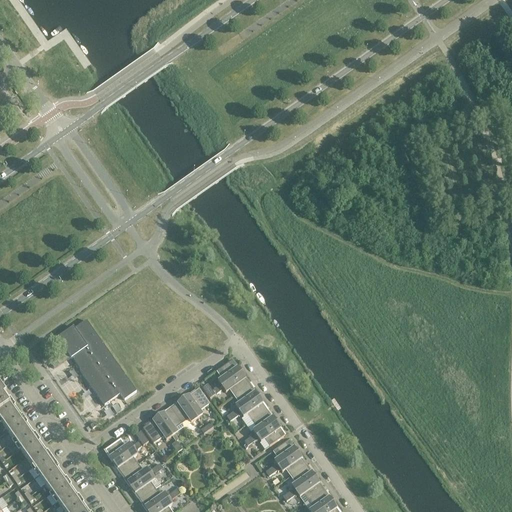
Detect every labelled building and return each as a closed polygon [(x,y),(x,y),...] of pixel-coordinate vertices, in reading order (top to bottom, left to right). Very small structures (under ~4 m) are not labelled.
[(57,339),(65,351),(71,359),(72,359),(80,370),(79,371),(104,407),(120,396),(124,401),(136,393),(86,322),(74,330),(73,328),(57,339)] [(234,365),(232,362),(216,373),(221,380),(217,382),(221,388),(241,374),(240,372),(235,364),(234,365)] [(242,376),(241,374),(221,388),(225,394),(229,391),(234,398),(249,387),(247,384),(248,384),(243,376),(242,376)] [(207,385),(202,389),(210,400),(215,396),(207,385)] [(87,511),(0,387),(0,421),(52,496),(47,499),(52,507),(58,504),(63,511),(87,511)] [(251,390),(249,387),(234,398),(239,404),(235,407),(239,413),(259,399),(257,397),(258,397),(252,389),(251,390)] [(209,405),(199,390),(193,394),(192,394),(184,399),(185,399),(183,401),(196,420),(202,416),(199,412),(209,405)] [(260,401),(259,399),(239,413),(243,419),(247,416),(251,423),(267,412),(265,409),(266,409),(260,401)] [(196,420),(183,401),(181,402),(173,407),(173,408),(171,410),(181,425),(188,421),(191,424),(196,420)] [(181,425),(171,410),(168,412),(167,411),(159,417),(160,417),(158,418),(172,438),(177,434),(175,430),(181,425)] [(269,415),(267,412),(251,423),(256,429),(252,432),(256,438),(276,424),(275,422),(270,414),(269,415)] [(172,438),(158,418),(156,420),(156,419),(148,425),(142,430),(153,445),(163,438),(166,442),(172,438)] [(277,426),(276,424),(256,438),(260,443),(264,441),(269,448),(285,437),(282,434),(283,433),(278,426),(277,426)] [(148,443),(140,433),(135,436),(143,447),(148,443)] [(125,447),(120,440),(105,451),(107,454),(106,455),(112,463),(112,462),(113,464),(133,450),(129,445),(125,447)] [(290,445),(288,442),(273,453),(278,460),(274,462),(278,468),(298,454),(296,452),(297,452),(291,444),(290,445)] [(137,456),(133,450),(113,464),(114,466),(120,474),(121,474),(122,476),(138,466),(133,459),(137,456)] [(299,456),(298,454),(278,468),(275,470),(274,468),(269,470),(273,475),(277,472),(277,473),(280,471),(282,474),(286,471),(290,478),(306,467),(304,464),(305,464),(299,456)] [(143,472),(138,466),(122,476),(124,479),(124,480),(129,487),(131,489),(150,475),(146,470),(143,472)] [(308,470),(306,467),(290,478),(295,485),(291,487),(295,493),(315,479),(314,477),(309,469),(308,470)] [(154,481),(150,475),(131,489),(132,491),(137,499),(138,498),(140,501),(155,490),(151,484),(154,481)] [(316,481),(315,479),(295,493),(299,499),(303,496),(308,503),(323,492),(321,489),(322,489),(317,481),(316,481)] [(160,497),(155,490),(140,501),(142,504),(141,505),(146,511),(150,511),(168,500),(164,494),(160,497)] [(325,495),(323,492),(308,503),(313,509),(308,511),(321,511),(333,504),(331,502),(332,502),(326,494),(325,495)] [(172,506),(168,500),(150,511),(170,511),(168,509),(172,506)]
